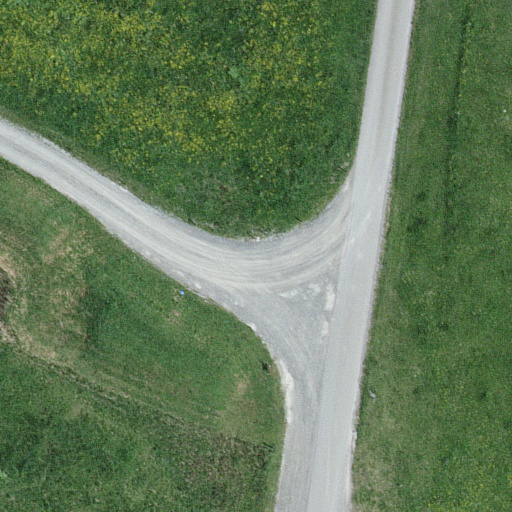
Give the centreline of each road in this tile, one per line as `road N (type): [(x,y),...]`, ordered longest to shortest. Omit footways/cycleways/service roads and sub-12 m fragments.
road 1 (track): [(316,511),(396,0)]
road 2 (track): [(340,348),(97,182),(0,142)]
